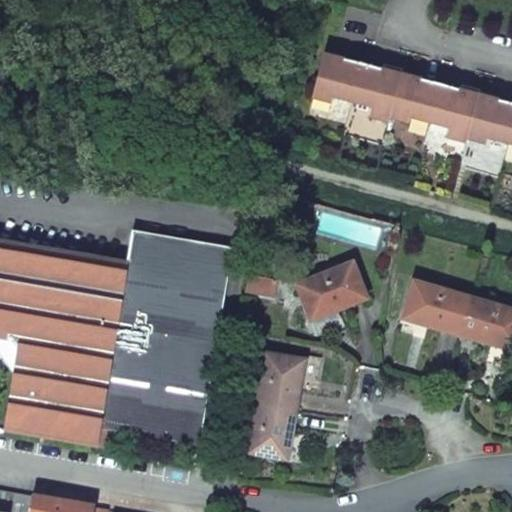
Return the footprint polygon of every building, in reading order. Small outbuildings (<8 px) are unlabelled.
[(331,104),(350,109),(362,67),(323,57),(310,104),(329,109),(331,104)] [(362,67),(350,109),(370,114),(367,124),(387,130),(387,126),(400,77),(382,72),(362,67)] [(382,72),(400,77),(402,72),(383,67),(382,72)] [(400,77),(387,126),(407,131),(408,125),(428,130),(439,88),(400,77)] [(460,87),(459,93),(478,98),(480,92),(460,87)] [(439,88),(428,130),(448,136),(445,145),(464,150),(465,147),(478,98),(459,93),(439,88)] [(511,107),(478,98),(465,147),(483,151),(485,146),(505,151),(511,124),(511,107)] [(276,197),(266,194),(264,210),(272,213),(276,197)] [(293,202),(276,197),(272,213),(289,217),(293,202)] [(129,267),(0,245),(0,341),(13,343),(19,352),(5,433),(105,451),(108,432),(203,447),(235,251),(134,235),(129,267)] [(255,263),(250,294),(274,299),(277,283),(259,279),(262,264),(255,263)] [(353,265),(296,287),(310,324),(367,301),(353,265)] [(471,299),(415,283),(403,323),(460,339),(471,299)] [(511,309),(471,299),(460,339),(511,353),(511,309)] [(305,362),(265,355),(257,406),(296,412),(305,362)] [(296,412),(257,406),(248,455),(287,462),(296,412)] [(0,511),(8,511),(11,495),(0,493),(0,511)] [(29,511),(32,499),(11,495),(8,511),(29,511)] [(85,507),(32,499),(29,511),(91,511),(92,509),(92,508),(85,507)]
